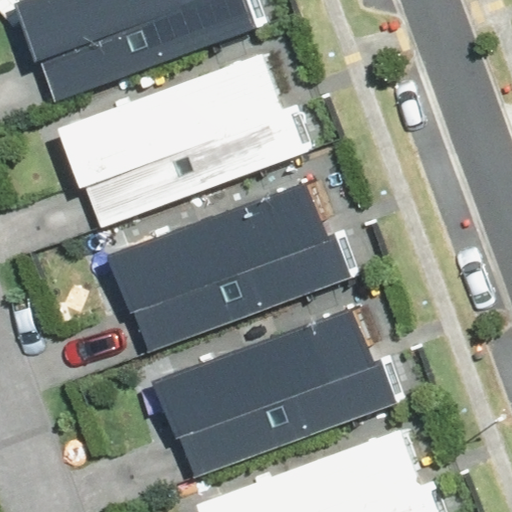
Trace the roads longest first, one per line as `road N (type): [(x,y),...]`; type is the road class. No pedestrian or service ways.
road 1 (residential): [(431,0),(511,223)]
road 2 (residential): [(0,321),(68,511)]
